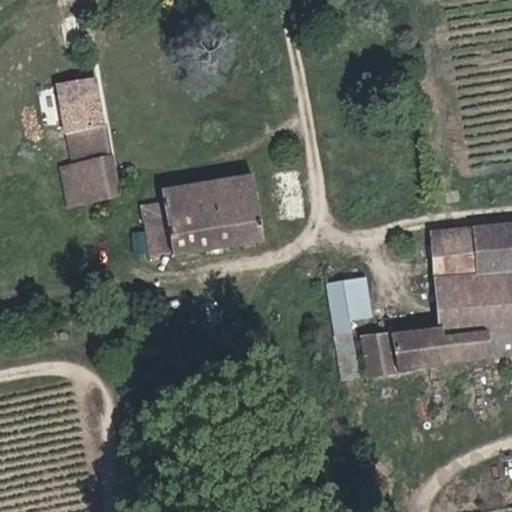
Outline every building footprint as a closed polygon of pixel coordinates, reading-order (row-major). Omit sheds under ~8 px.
[(68,209),(115,200),(101,130),(98,130),(90,86),(47,94),(61,175),(68,209)] [(52,178),(58,212),(68,209),(61,175),(52,178)] [(126,209),(131,235),(155,230),(161,260),(251,242),(238,180),(148,196),(149,204),(126,209)] [(511,222),(416,234),(421,284),(428,333),(357,342),(363,386),(511,366),(511,222)] [(155,230),(131,235),(136,265),(161,260),(155,230)] [(355,262),(314,267),(332,391),(351,388),(342,315),(362,312),(355,262)]
